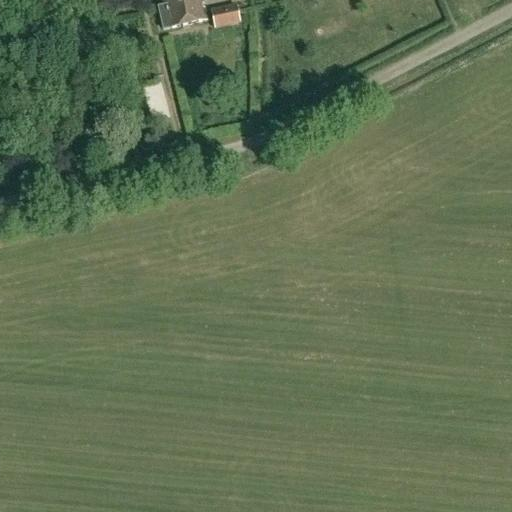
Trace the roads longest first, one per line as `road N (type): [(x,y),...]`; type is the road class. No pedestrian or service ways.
road 1 (unclassified): [(167,169),(243,149),(511,9)]
road 2 (track): [(0,206),(167,169)]
